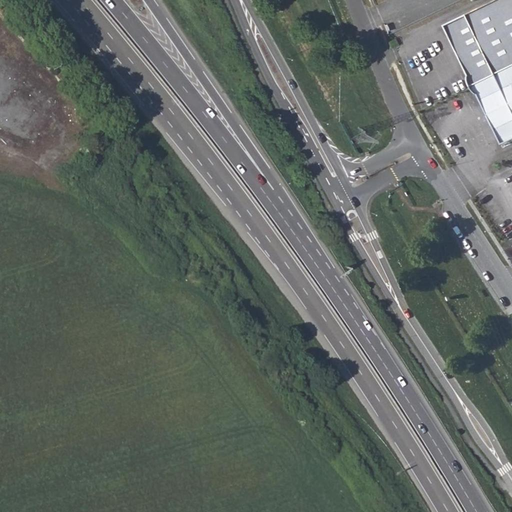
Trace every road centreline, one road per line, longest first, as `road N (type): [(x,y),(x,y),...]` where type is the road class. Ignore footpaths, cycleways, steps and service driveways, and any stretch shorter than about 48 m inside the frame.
road 1 (trunk): [(80,0),(285,261),(448,511)]
road 2 (trunk): [(477,511),(280,210)]
road 3 (trunk): [(280,210),(112,0)]
road 4 (tertiary): [(307,144),(354,237),(437,365)]
road 5 (trunk): [(280,210),(275,184),(149,0)]
road 6 (tertiary): [(341,169),(246,0)]
road 7 (tertiary): [(437,365),(355,198)]
road 8 (tertiary): [(234,0),(307,144)]
road 9 (unclassified): [(511,293),(424,158)]
road 10 (unclassified): [(355,0),(414,139)]
road 11 (tertiary): [(437,365),(511,477)]
